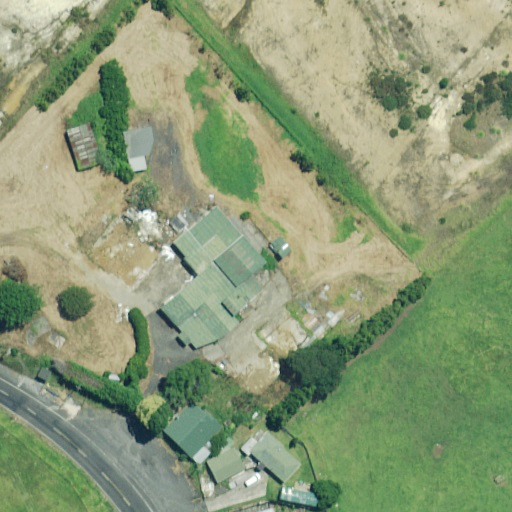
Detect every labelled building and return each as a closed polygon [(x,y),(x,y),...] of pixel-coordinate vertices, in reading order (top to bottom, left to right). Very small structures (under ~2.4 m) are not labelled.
[(101,163),(88,124),(66,131),(79,170),(101,163)] [(129,171),(146,168),(144,157),(155,155),(150,127),(122,132),(129,171)] [(265,265),(216,208),(172,245),(198,276),(160,308),(180,333),(177,335),(186,346),(191,342),(200,353),(228,330),(223,324),(263,290),(251,276),(265,265)] [(291,252),(279,235),(263,213),(253,220),(270,242),(282,259),(291,252)] [(165,249),(123,214),(88,257),(133,293),(166,251),(165,249)] [(264,340),(290,369),(357,307),(336,285),(298,320),(292,313),(264,340)] [(285,371),(264,350),(235,380),(257,401),(285,371)] [(220,428),(191,400),(162,430),(198,464),(214,448),(207,441),(220,428)] [(249,453),(259,462),(255,466),(261,472),(265,467),(282,483),(300,464),(265,432),(254,445),(248,440),(242,446),(239,449),(247,456),(249,453)] [(215,450),(220,454),(206,462),(218,484),(245,468),(233,447),(226,438),(215,450)]
